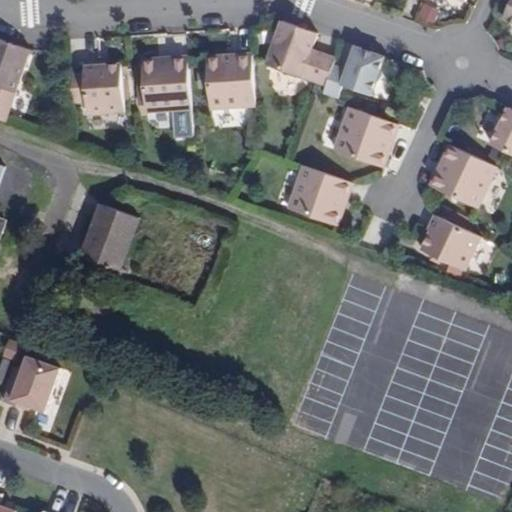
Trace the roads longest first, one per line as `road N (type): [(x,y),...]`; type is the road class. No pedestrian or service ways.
road 1 (residential): [(39,16),(86,27),(278,0)]
road 2 (residential): [(382,233),(463,62)]
road 3 (residential): [(292,0),(463,62)]
